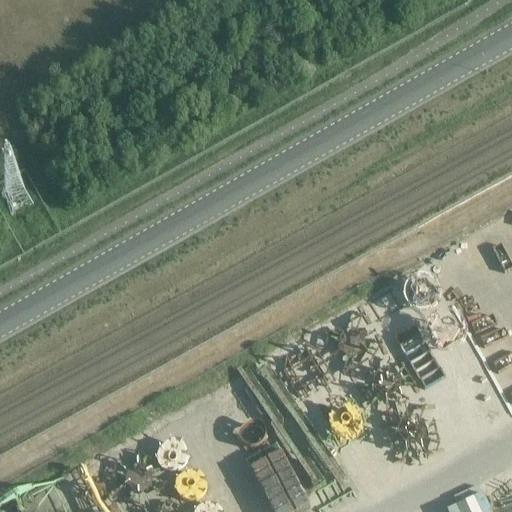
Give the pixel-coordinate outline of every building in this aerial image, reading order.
[(484,250),(469,251),(470,268),(485,267),(484,250)] [(310,335),(299,341),(306,354),(317,348),(310,335)] [(372,353),(383,368),(396,358),(385,343),(372,353)] [(270,361),(250,413),(255,415),(259,404),(281,413),(271,440),(337,466),(345,445),(338,443),(344,429),(326,423),(328,418),(322,415),(317,428),(303,423),(311,403),(283,392),(291,370),(270,361)] [(412,382),(397,380),(394,397),(409,400),(412,382)] [(424,415),(411,424),(420,437),(433,428),(424,415)] [(132,443),(146,435),(139,423),(125,432),(132,443)] [(439,471),(451,465),(444,449),(432,454),(439,471)] [(450,493),(460,507),(473,498),(462,483),(450,493)]
